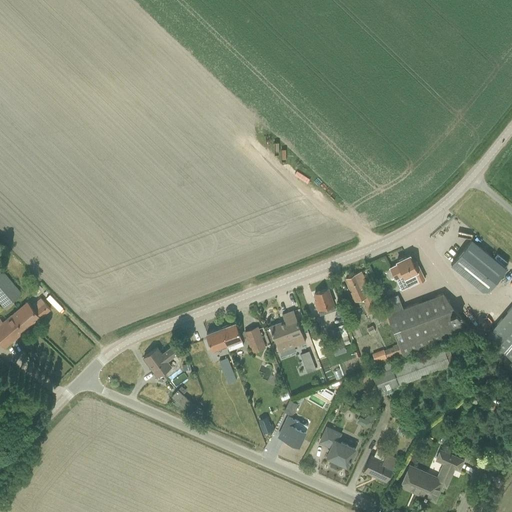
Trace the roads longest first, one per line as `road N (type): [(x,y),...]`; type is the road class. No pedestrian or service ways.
road 1 (tertiary): [(83,378),(136,337),(413,227),(471,178),(511,127)]
road 2 (unclassified): [(378,511),(83,378)]
